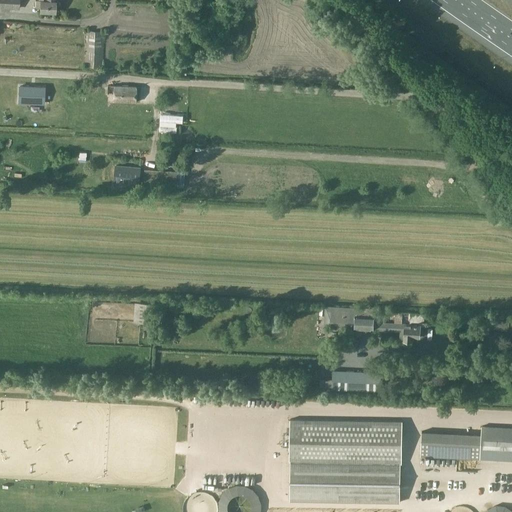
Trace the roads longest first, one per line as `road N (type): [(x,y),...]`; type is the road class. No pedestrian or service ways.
road 1 (unclassified): [(511,196),(339,0)]
road 2 (unknown): [(329,345),(511,343)]
road 3 (unknown): [(411,466),(418,499),(511,493)]
